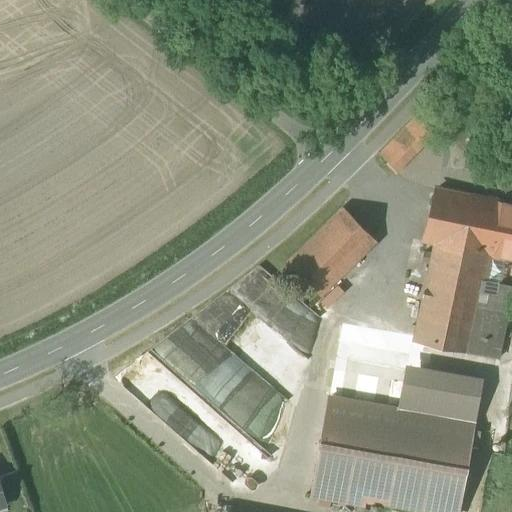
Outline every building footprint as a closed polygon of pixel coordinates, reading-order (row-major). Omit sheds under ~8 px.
[(439,129),(421,112),(379,155),(397,173),(439,129)] [(491,256),(492,256),(504,202),(437,189),(423,243),(433,245),(412,342),(498,359),(511,295),(511,286),(499,284),(495,297),(483,294),(491,256)] [(511,204),(504,202),(492,256),(511,259),(511,204)] [(376,243),(343,209),(287,263),(320,297),(376,243)] [(398,349),(340,338),(312,496),(360,505),(361,500),(385,504),(429,511),(457,511),(473,424),(398,410),(408,363),(398,349)]
